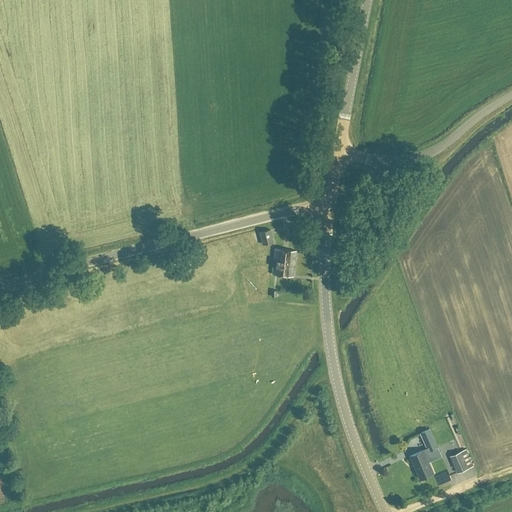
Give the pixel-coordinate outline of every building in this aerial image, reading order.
[(302,238),(304,229),(294,228),(293,237),(302,238)] [(263,244),(274,242),(271,230),(260,232),(263,244)] [(259,232),(254,233),(258,248),(263,247),(259,232)] [(294,276),(297,251),(276,248),(273,274),(294,276)] [(438,447),(429,429),(420,433),(429,451),(438,447)] [(466,449),(451,456),(458,472),(474,465),(466,449)] [(420,479),(434,473),(424,450),(410,456),(420,479)]
